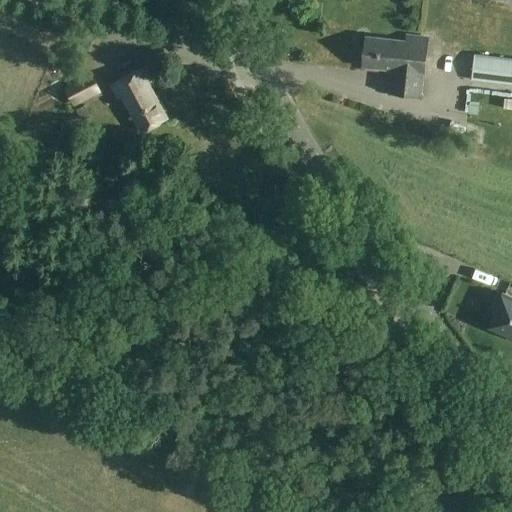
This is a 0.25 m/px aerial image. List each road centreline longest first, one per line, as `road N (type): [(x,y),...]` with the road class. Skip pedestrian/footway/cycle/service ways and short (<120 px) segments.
road 1 (tertiary): [(511,434),(302,158),(274,113),(261,71)]
road 2 (unclassified): [(261,71),(230,69),(40,0)]
